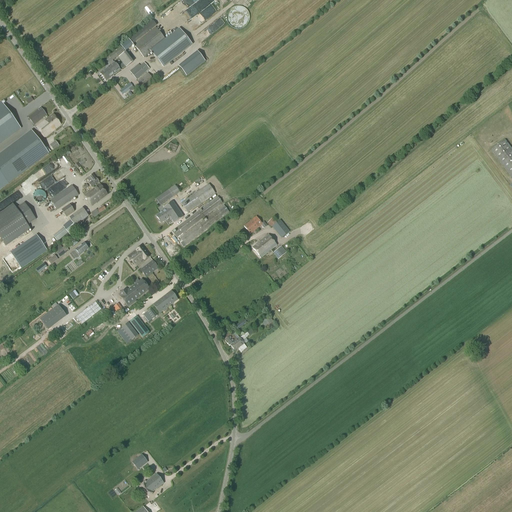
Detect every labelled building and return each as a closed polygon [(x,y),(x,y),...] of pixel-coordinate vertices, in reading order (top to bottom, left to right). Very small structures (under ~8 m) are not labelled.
[(132,45),(151,30),(156,25),(152,20),(128,39),(132,45)] [(155,28),(134,45),(144,58),(151,52),(163,68),(192,45),(179,28),(165,40),(155,28)] [(127,38),(119,45),(121,47),(124,51),(132,45),(128,39),(127,38)] [(114,63),(112,61),(124,52),(124,51),(121,47),(104,60),(108,64),(110,66),(100,74),(106,82),(120,71),(114,63)] [(149,69),(144,62),(140,66),(139,64),(130,72),(136,80),(149,69)] [(142,89),(154,80),(148,73),(137,82),(142,89)] [(130,83),(120,91),(122,95),(129,90),(130,92),(134,89),(133,87),(130,83)] [(1,103),(0,103),(0,143),(20,128),(1,103)] [(34,125),(47,116),(41,108),(28,118),(34,125)] [(44,138),(61,125),(54,114),(36,128),(44,138)] [(48,151),(33,132),(27,137),(26,137),(10,150),(16,157),(7,165),(17,177),(48,151)] [(511,149),(505,140),(491,150),(511,177),(511,149)] [(53,151),(59,146),(55,141),(50,146),(53,151)] [(175,151),(178,147),(170,143),(168,148),(175,151)] [(96,179),(93,174),(89,177),(87,179),(90,183),(89,184),(92,188),(99,182),(96,179)] [(187,213),(215,194),(209,184),(181,203),(187,213)] [(92,206),(108,195),(101,185),(84,196),(92,206)] [(58,210),(79,195),(72,186),(51,200),(58,210)] [(161,206),(180,193),(175,186),(156,199),(161,206)] [(39,203),(40,203),(41,203),(42,203),(43,202),(44,202),(44,201),(45,200),(45,199),(46,199),(46,198),(46,197),(46,196),(46,195),(45,194),(45,193),(44,192),(43,191),(42,191),(41,190),(40,190),(39,190),(38,190),(37,191),(36,191),(35,192),(34,193),(33,194),(33,195),(33,196),(33,197),(33,198),(33,199),(33,200),(34,200),(35,201),(35,202),(36,202),(37,203),(38,203),(39,203)] [(177,238),(222,204),(218,197),(172,232),(177,238)] [(174,223),(183,217),(173,202),(164,208),(165,210),(156,216),(161,224),(170,218),(174,223)] [(36,220),(32,214),(24,203),(16,209),(13,205),(0,214),(0,237),(5,246),(30,229),(27,225),(36,220)] [(66,217),(74,212),(70,205),(62,210),(66,217)] [(183,247),(229,213),(224,206),(180,239),(183,242),(181,244),(183,247)] [(101,213),(98,209),(97,210),(96,209),(91,213),(94,218),(101,213)] [(88,217),(83,210),(71,220),(75,226),(88,217)] [(262,224),(256,217),(244,227),(250,235),(261,226),(264,229),(267,226),(264,222),(262,224)] [(277,223),(272,218),(267,223),(271,227),(281,239),(290,232),(280,220),(277,223)] [(57,243),(68,234),(63,228),(53,237),(57,243)] [(72,248),(80,242),(75,235),(67,241),(72,248)] [(261,258),(277,246),(269,235),(252,248),(261,258)] [(84,243),(74,251),(78,256),(79,255),(80,255),(88,249),(84,243)] [(60,245),(55,249),(58,252),(57,253),(60,257),(68,250),(65,246),(63,248),(60,245)] [(144,261),(150,257),(141,246),(136,250),(128,257),(136,267),(144,261)] [(278,259),(286,253),(281,247),(273,253),(278,259)] [(51,264),(57,259),(55,255),(48,260),(51,264)] [(152,261),(142,269),(140,270),(146,278),(158,268),(152,261)] [(44,264),(36,270),(39,273),(47,267),(44,264)] [(142,280),(140,281),(138,279),(134,282),(136,284),(128,291),(126,289),(119,295),(129,307),(136,301),(135,300),(149,289),(142,280)] [(160,314),(161,313),(177,300),(171,292),(153,305),(160,314)] [(117,316),(124,311),(118,304),(112,308),(117,316)] [(58,306),(40,320),(46,328),(65,314),(58,306)] [(148,322),(156,316),(151,309),(143,315),(148,322)] [(142,338),(150,332),(137,316),(130,322),(142,338)] [(264,326),(272,320),(269,316),(261,322),(264,326)] [(244,320),(234,328),(236,331),(247,323),(244,320)] [(138,336),(128,323),(117,332),(127,344),(138,336)] [(241,353),(247,348),(242,342),(250,336),(249,335),(252,333),(250,330),(247,332),(239,338),(237,340),(231,346),(235,351),(236,351),(236,350),(238,349),(241,353)] [(239,338),(235,333),(231,336),(229,334),(224,337),(225,340),(225,341),(229,347),(231,346),(237,340),(239,338)] [(141,455),(132,462),(137,469),(147,462),(141,455)] [(164,484),(156,474),(146,482),(145,482),(139,487),(148,498),(153,494),(152,493),(164,484)]
